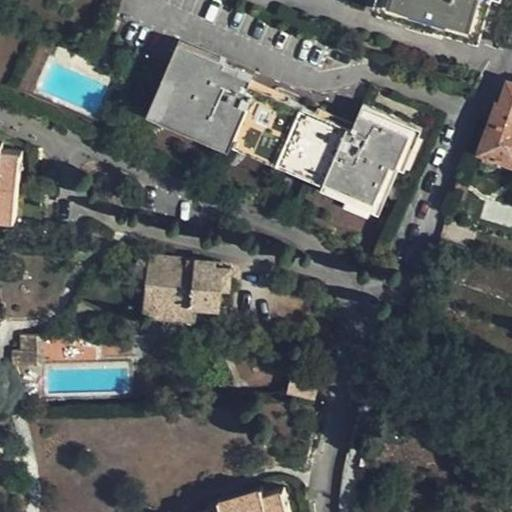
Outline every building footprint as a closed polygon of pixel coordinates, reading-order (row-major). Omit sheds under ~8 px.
[(377,0),(376,7),(407,16),(410,4),(396,0),(377,0)] [(396,0),(410,4),(407,16),(447,29),(451,17),(484,26),(491,0),(396,0)] [(481,38),(484,26),(451,17),(447,29),(481,38)] [(180,39),(151,104),(160,108),(185,50),(224,67),(226,64),(227,59),(180,39)] [(248,87),(250,82),(253,75),(226,64),(224,67),(185,50),(160,108),(234,139),(233,142),(325,182),(326,178),(375,200),(392,162),(397,165),(411,132),(359,111),(353,126),(349,124),(346,129),(330,122),(332,117),(272,92),(270,96),(248,87)] [(511,80),(508,78),(500,102),(497,102),(480,150),(511,162),(511,80)] [(272,92),(250,82),(248,87),(270,96),(272,92)] [(363,103),(359,111),(411,132),(397,165),(399,166),(405,169),(422,128),(363,103)] [(231,147),(233,142),(234,139),(160,108),(151,104),(149,110),(231,147)] [(349,124),(332,117),(330,122),(346,129),(349,124)] [(0,200),(17,202),(22,150),(2,148),(3,146),(0,146),(0,200)] [(399,166),(397,165),(392,162),(375,200),(326,178),(325,182),(322,188),(380,211),(399,166)] [(460,172),(453,194),(465,198),(472,177),(460,172)] [(0,214),(16,216),(17,202),(0,200),(0,214)] [(196,308),(221,309),(222,289),(230,289),(233,267),(218,266),(218,260),(150,254),(149,256),(137,255),(135,279),(149,280),(147,304),(166,306),(165,317),(195,319),(196,308)] [(146,316),(165,317),(166,306),(147,304),(146,316)] [(220,321),(221,309),(196,308),(195,319),(220,321)] [(43,336),(22,336),(23,351),(14,351),(14,364),(45,363),(43,336)] [(368,444),(361,468),(367,470),(374,446),(368,444)] [(374,446),(367,470),(382,474),(388,455),(389,450),(374,446)] [(218,498),(220,504),(264,491),(262,484),(218,498)] [(290,511),(282,487),(265,492),(264,491),(220,504),(221,506),(202,511),(290,511)]
